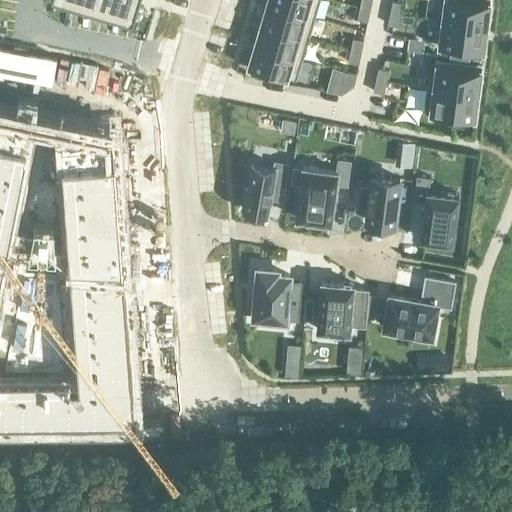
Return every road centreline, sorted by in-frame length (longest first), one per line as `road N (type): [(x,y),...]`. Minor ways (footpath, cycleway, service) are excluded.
road 1 (residential): [(511,392),(217,397),(197,376),(186,240)]
road 2 (residential): [(180,81),(356,118),(382,0)]
road 3 (residential): [(186,240),(237,229),(394,259)]
road 4 (residential): [(186,240),(180,81)]
